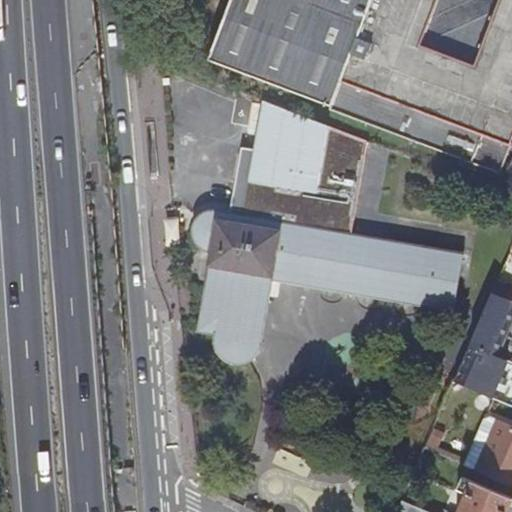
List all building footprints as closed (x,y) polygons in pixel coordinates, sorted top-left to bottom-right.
[(511,0),(233,0),(212,58),(334,104),(343,80),(511,142),(511,0)] [(214,211),(208,212),(201,216),(197,221),(195,228),(195,236),(199,243),(204,248),(213,251),(200,329),(216,333),(216,344),(221,352),(228,358),(238,361),(248,359),(257,353),(260,346),(272,277),(453,308),(463,253),(214,211)] [(511,296),(511,288),(497,281),(493,292),(511,299),(511,296)] [(496,354),(511,314),(511,300),(511,299),(493,292),(470,343),(496,354)] [(501,375),(508,359),(496,354),(470,343),(454,380),(480,391),(489,370),(501,375)] [(442,376),(430,371),(417,402),(428,407),(442,376)] [(477,470),(511,485),(511,424),(500,419),(477,470)] [(506,511),(511,499),(511,495),(464,475),(458,488),(467,492),(458,511),(506,511)] [(433,511),(403,499),(397,511),(433,511)]
